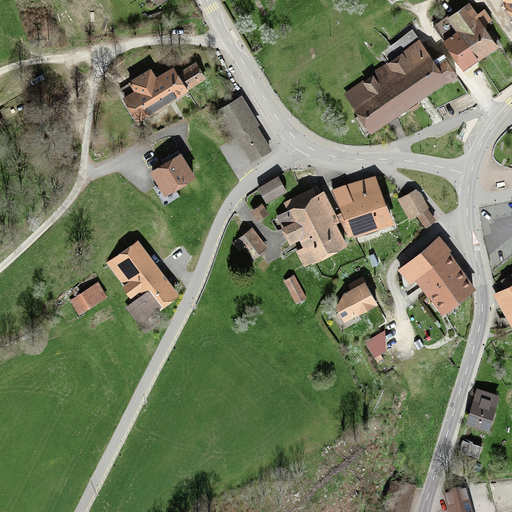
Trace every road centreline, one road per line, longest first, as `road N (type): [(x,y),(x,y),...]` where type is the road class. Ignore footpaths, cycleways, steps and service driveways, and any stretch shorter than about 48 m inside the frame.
road 1 (residential): [(303,143),(235,199),(76,511)]
road 2 (track): [(0,266),(85,174),(97,72),(125,43),(227,39)]
road 3 (tertiary): [(423,511),(482,308),(467,218),(469,175)]
road 4 (tertiary): [(205,0),(271,111),(303,143)]
road 5 (tertiary): [(303,143),(340,157),(415,161),(469,175)]
road 6 (unknown): [(409,9),(489,106)]
